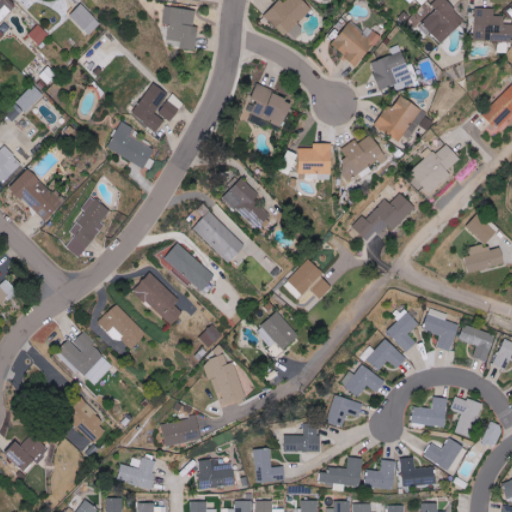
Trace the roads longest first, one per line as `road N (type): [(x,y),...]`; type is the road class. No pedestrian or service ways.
road 1 (residential): [(0,369),(27,327),(103,269),(161,197),(216,103),(235,0)]
road 2 (residential): [(511,150),(305,375)]
road 3 (residential): [(511,404),(497,382),(447,370),(411,386),(387,425)]
road 4 (residential): [(335,103),(286,58),(230,36)]
road 5 (residential): [(511,308),(399,267)]
